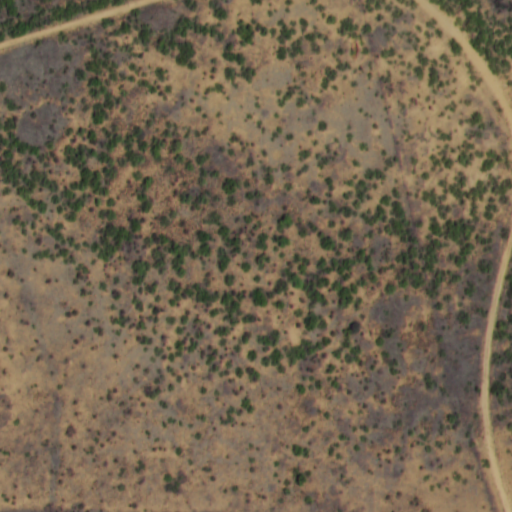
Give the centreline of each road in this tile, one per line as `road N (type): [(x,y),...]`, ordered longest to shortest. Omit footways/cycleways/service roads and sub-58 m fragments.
road 1 (residential): [(511,121),(488,408),(511,485)]
road 2 (residential): [(0,27),(124,0)]
